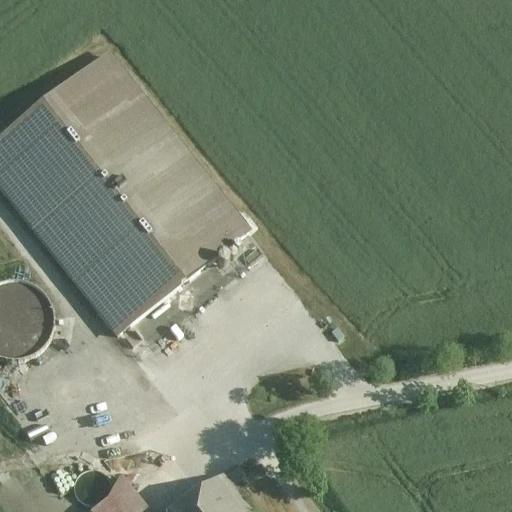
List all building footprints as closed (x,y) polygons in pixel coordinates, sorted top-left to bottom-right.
[(0,146),(0,194),(119,345),(254,238),(111,58),(0,146)] [(240,270),(241,268),(241,266),(241,264),(239,263),(238,262),(236,262),(234,263),(233,265),(233,266),(233,268),(234,270),(236,270),(238,270),(240,270)] [(233,278),(234,276),(235,274),(234,271),(233,269),(230,268),(228,268),(226,270),(224,271),(224,274),(224,276),(226,278),(228,279),(230,279),(233,278)] [(50,349),(52,346),(56,328),(52,311),(41,297),(24,289),(6,289),(0,292),(0,364),(7,368),(25,368),(41,360),(50,349)] [(272,511),(238,467),(178,511),(150,511),(125,479),(121,482),(110,501),(95,511),(272,511)] [(105,504),(110,498),(112,490),(110,482),(105,476),(97,473),(89,473),(82,476),(77,483),(76,491),(77,498),(83,505),(90,508),(98,508),(105,504)]
